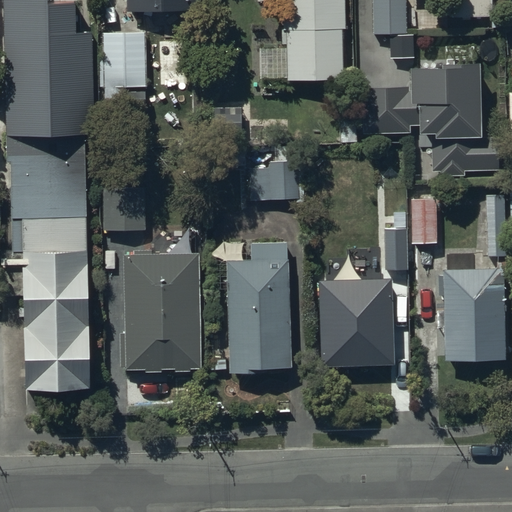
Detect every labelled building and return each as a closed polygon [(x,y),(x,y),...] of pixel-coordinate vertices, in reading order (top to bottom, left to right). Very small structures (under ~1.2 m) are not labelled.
[(2,0),(6,127),(78,125),(88,125),(85,25),(69,25),(67,0),(2,0)] [(343,31),(343,0),(281,0),(282,32),(285,32),(285,50),(260,50),(260,79),(286,79),(286,83),(341,83),(341,31),(343,31)] [(405,0),(371,0),(372,35),(405,35),(405,0)] [(450,0),(451,20),(491,19),(491,29),(504,29),(504,14),(490,14),(490,0),(450,0)] [(143,85),(143,30),(103,30),(104,107),(125,107),(125,85),(143,85)] [(409,89),(361,89),(362,135),(410,135),(409,128),(417,128),(418,138),(430,137),(431,174),(440,173),(440,179),(463,178),(463,173),(499,172),(498,139),(480,140),(478,67),(443,68),(443,71),(409,72),(409,89)] [(241,134),(241,108),(214,109),(214,134),(241,134)] [(89,390),(78,125),(6,127),(11,250),(23,250),(29,392),(89,390)] [(250,199),(303,199),(303,147),(274,147),(275,163),(269,163),(269,170),(260,170),(260,172),(250,173),(250,199)] [(143,231),(143,188),(103,187),(103,231),(143,231)] [(503,190),(485,191),(487,241),(505,241),(503,190)] [(386,207),(384,207),(385,278),(407,278),(407,265),(415,265),(414,252),(407,252),(406,206),(403,206),(402,196),(386,196),(386,207)] [(435,200),(410,201),(411,246),(436,245),(435,200)] [(290,370),(287,245),(250,246),(251,263),(225,264),(228,376),(255,376),(255,371),(290,370)] [(119,369),(125,368),(125,372),(144,372),(144,375),(161,375),(161,371),(174,371),(174,374),(189,374),(189,371),(200,370),(198,256),(151,257),(151,252),(133,253),(133,257),(122,257),(124,336),(118,336),(119,369)] [(433,334),(443,334),(443,363),(504,362),(502,270),(442,272),(442,278),(438,278),(438,297),(442,297),(442,309),(433,309),(433,334)] [(320,370),(342,370),(342,372),(358,371),(358,369),(392,368),(390,280),(317,283),(320,370)]
